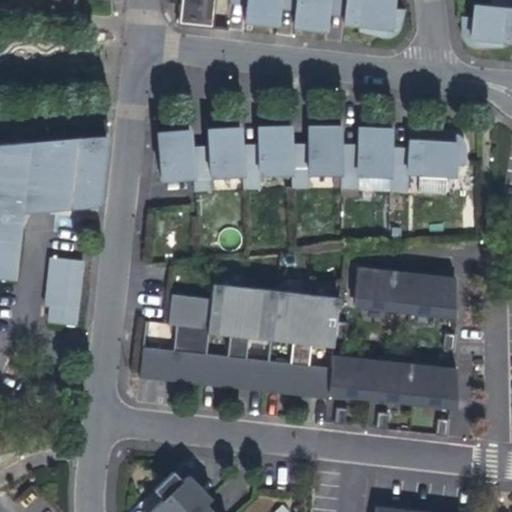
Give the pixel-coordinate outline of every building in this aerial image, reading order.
[(182,0),(180,24),(212,27),(215,0),(182,0)] [(248,0),(248,8),(246,22),(277,26),(279,10),(280,2),(280,0),(248,0)] [(330,7),(330,0),(280,0),(280,2),(298,4),(297,12),(295,28),(327,32),(329,16),(330,7)] [(330,0),(330,7),(347,9),(347,18),(346,25),(361,27),(360,31),(386,39),(389,39),(395,35),(402,28),(404,24),(407,14),(394,13),(395,8),(395,0),(330,0)] [(286,11),(297,12),(298,4),(280,2),(279,10),(286,11)] [(511,9),(478,6),(477,17),(476,21),(465,19),(465,38),(467,42),(470,44),(475,47),(504,46),(505,41),(511,42),(511,9)] [(339,17),(347,18),(347,9),(330,7),(329,16),(339,17)] [(275,174),(292,173),(292,151),(292,143),(291,126),(266,127),(275,174)] [(259,127),(259,142),(260,152),(257,152),(261,178),(261,174),(275,174),(266,127),(259,127)] [(311,175),(342,175),(342,151),(342,143),(342,127),(310,127),(310,143),(310,152),(292,151),(292,173),(293,188),(311,188),(311,175)] [(212,178),(243,176),(242,153),(242,143),(241,128),(208,130),(209,145),(210,153),(192,154),(193,165),(194,176),(195,191),(213,191),(212,178)] [(360,177),(391,177),(392,153),(392,145),(392,129),(361,128),(361,144),(361,152),(342,151),(342,175),(342,188),(360,188),(360,177)] [(163,167),(193,165),(192,154),(192,146),(191,130),(171,131),(160,132),(163,167)] [(455,175),(455,166),(456,161),(466,162),(466,149),(466,144),(463,139),(459,135),(455,134),(426,136),(426,141),(410,140),(409,145),(409,154),(392,153),(391,177),(391,192),(408,192),(409,174),(455,175)] [(107,135),(0,143),(0,274),(16,276),(22,211),(23,205),(100,199),(107,135)] [(242,143),(242,153),(257,152),(255,143),(248,143),(242,143)] [(292,143),(292,151),(310,152),(310,143),(301,143),(292,143)] [(361,152),(361,144),(352,144),(342,143),(342,151),(361,152)] [(192,146),(192,154),(210,153),(209,145),(201,145),(192,146)] [(409,154),(409,145),(399,145),(392,145),(392,153),(409,154)] [(262,188),(261,178),(257,152),(242,153),(243,176),(244,188),(262,188)] [(164,179),(194,176),(193,165),(163,167),(164,179)] [(99,205),(100,199),(23,205),(22,211),(99,205)] [(52,306),(50,323),(78,326),(86,260),(54,256),(48,306),(52,306)] [(364,296),(363,303),(460,314),(459,286),(453,286),(454,275),(361,264),(358,295),(364,296)] [(341,298),(214,283),(213,298),(173,294),(169,324),(179,326),(176,350),(145,347),(142,378),(174,382),(174,378),(204,381),(204,385),(221,388),(221,383),(251,387),(251,391),(285,395),(285,391),(314,395),(314,398),(331,400),(332,397),(334,369),(207,354),(209,334),(336,349),(337,335),(339,319),(341,298)] [(351,320),(339,319),(337,335),(350,336),(351,320)] [(446,347),(457,348),(459,332),(448,331),(446,347)] [(334,369),(332,397),(455,404),(455,393),(461,394),(460,367),(335,357),(334,369)] [(338,422),(349,423),(350,407),(339,406),(338,422)] [(379,427),(390,428),(392,412),(381,411),(379,427)] [(439,433),(450,435),(451,418),(440,417),(439,433)] [(177,472),(157,491),(166,500),(159,508),(162,511),(206,511),(205,510),(210,504),(187,481),(186,482),(177,472)] [(193,476),(187,481),(210,504),(217,500),(200,483),(193,476)]
